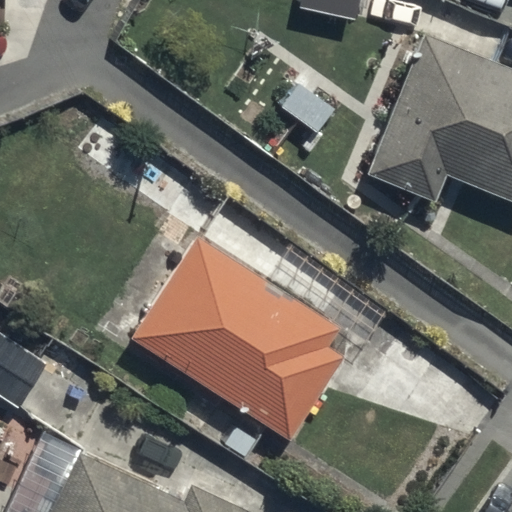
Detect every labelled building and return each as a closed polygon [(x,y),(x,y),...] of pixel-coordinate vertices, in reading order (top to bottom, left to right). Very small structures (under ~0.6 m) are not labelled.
[(511,75),(421,40),(368,176),(433,201),(441,181),(511,208),(511,75)] [(98,110),(70,147),(170,216),(197,177),(98,110)] [(179,230),(122,321),(280,420),(337,329),(179,230)] [(0,338),(0,400),(17,411),(45,366),(0,338)] [(75,457),(49,511),(236,511),(188,490),(180,506),(75,457)]
